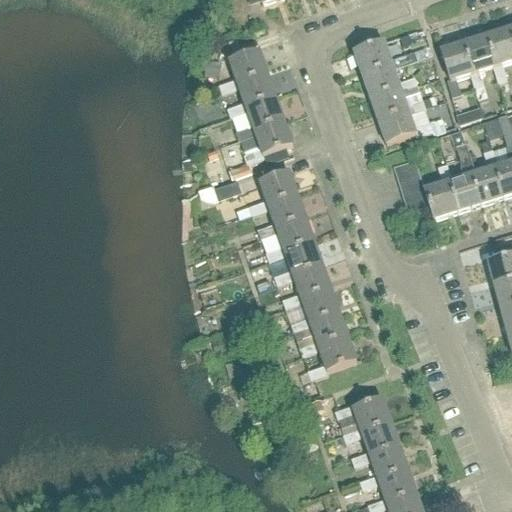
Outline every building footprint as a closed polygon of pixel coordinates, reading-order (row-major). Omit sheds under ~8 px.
[(257,0),(262,11),(285,2),(284,0),(257,0)] [(511,43),(509,36),(486,43),(496,73),(492,75),(497,91),(506,88),(501,72),(511,68),(511,43)] [(469,82),(474,98),(477,106),(486,104),(478,79),(492,75),(496,73),(486,43),(463,50),(473,81),(469,82)] [(394,75),(417,67),(414,58),(390,66),(384,48),(354,59),(362,82),(392,71),(394,75)] [(446,88),(451,105),(454,111),(462,108),(460,102),(455,86),(469,82),(473,81),(463,50),(440,58),(449,87),(446,88)] [(221,100),(238,94),(268,83),(258,56),(228,67),(235,86),(207,96),(210,105),(222,101),(221,100)] [(221,67),(206,66),(204,81),(219,82),(221,67)] [(392,71),(362,82),(370,105),(400,94),(402,98),(416,92),(413,84),(398,89),(394,75),(392,71)] [(276,106),(275,104),(268,83),(238,94),(243,108),(226,114),(229,123),(246,117),(276,106)] [(370,105),(378,128),(408,117),(409,120),(424,115),(421,106),(406,111),(402,98),(400,94),(370,105)] [(285,131),(284,127),(276,106),(246,117),(251,132),(235,138),(238,147),(255,141),(285,131)] [(414,134),(409,120),(408,117),(378,128),(386,151),(415,141),(416,144),(432,138),(429,129),(414,134)] [(506,170),(497,172),(493,174),(503,204),(511,201),(511,137),(507,120),(498,123),(506,150),(506,170)] [(292,151),(285,131),(255,141),(260,154),(243,160),(246,170),(264,164),(263,162),(292,151)] [(465,182),(451,187),(447,188),(457,219),(480,211),(470,181),(474,180),(469,164),(466,150),(456,153),(465,182)] [(488,175),(474,180),(470,181),(480,211),(503,204),(493,174),(497,172),(492,156),(483,159),(488,175)] [(215,157),(206,160),(209,167),(218,164),(215,157)] [(393,174),(397,185),(418,178),(415,167),(393,174)] [(228,177),(231,185),(251,178),(248,170),(228,177)] [(433,226),(457,219),(447,188),(451,187),(446,171),(437,174),(442,190),(424,196),(425,200),(429,212),(433,226)] [(239,226),(251,221),(251,222),(268,216),(298,206),(289,178),(258,189),(265,208),(248,214),(248,213),(237,217),(239,226)] [(397,185),(400,196),(422,189),(418,178),(397,185)] [(237,187),(214,195),(218,207),(241,200),(237,187)] [(400,196),(404,207),(425,200),(424,196),(422,189),(400,196)] [(404,207),(407,219),(429,212),(425,200),(404,207)] [(307,229),(305,226),(298,206),(268,216),(273,230),(256,236),(260,245),(277,239),(307,229)] [(315,252),(314,249),(307,229),(277,239),(282,254),(265,260),(268,269),(285,263),(315,252)] [(511,248),(496,253),(499,266),(487,269),(495,297),(511,292),(511,248)] [(323,275),(322,273),(315,252),(285,263),(290,278),(273,284),(276,292),(293,286),(323,275)] [(332,299),(331,296),(323,275),(293,286),(298,301),(281,307),(285,316),(301,310),(332,299)] [(511,292),(495,297),(501,320),(511,316),(511,292)] [(340,323),(339,319),(332,299),(301,310),(307,325),(290,331),(293,340),(310,334),(340,323)] [(507,343),(511,341),(511,316),(501,320),(507,343)] [(348,346),(347,343),(340,323),(310,334),(315,348),(298,354),(301,363),(318,357),(348,346)] [(356,367),(348,346),(318,357),(323,372),(307,378),(310,387),(327,381),(326,378),(356,367)] [(354,421),(360,435),(390,424),(383,404),(353,415),(352,412),(333,419),(336,427),(354,421)] [(390,424),(360,435),(342,441),(345,450),(362,443),(368,459),(398,448),(390,424)] [(406,471),(398,448),(368,459),(350,465),(353,473),(371,467),(376,482),(406,471)] [(414,494),(406,471),(376,482),(358,488),(361,497),(379,490),(384,505),(414,494)] [(420,511),(414,494),(384,505),(366,511),(420,511)]
